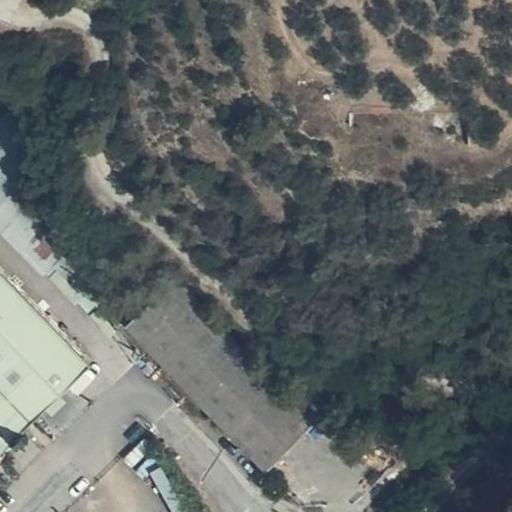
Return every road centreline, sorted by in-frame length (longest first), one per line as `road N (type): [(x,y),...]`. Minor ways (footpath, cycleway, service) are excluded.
road 1 (track): [(422,511),(479,427),(467,390),(355,369),(262,314),(165,224),(88,132),(88,25),(0,14)]
road 2 (unknown): [(0,244),(127,375)]
road 3 (unknown): [(149,394),(90,434),(32,511)]
road 4 (unknown): [(242,511),(180,416),(149,394)]
